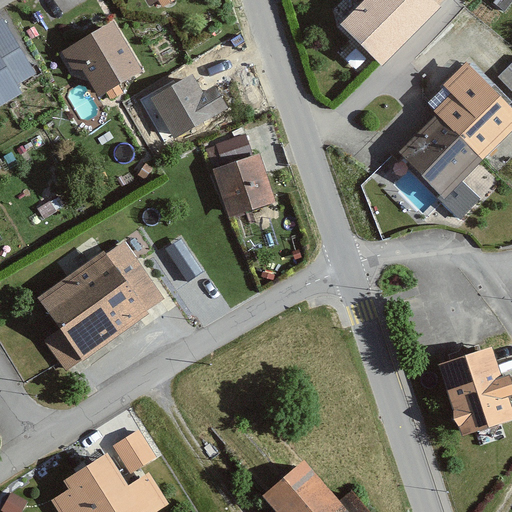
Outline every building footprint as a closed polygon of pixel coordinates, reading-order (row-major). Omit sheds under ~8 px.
[(366,0),(343,24),(385,64),(447,0),(366,0)] [(0,109),(23,97),(17,84),(39,72),(8,16),(0,20),(0,109)] [(115,18),(56,46),(68,72),(85,65),(97,90),(139,69),(115,18)] [(511,86),(511,60),(499,73),(511,86)] [(459,94),(401,148),(443,193),(511,128),(511,120),(463,68),(448,82),(459,94)] [(192,76),(153,95),(175,138),(213,119),(192,76)] [(260,153),(214,166),(228,216),(275,203),(260,153)] [(184,233),(166,245),(188,277),(205,265),(184,233)] [(122,238),(39,294),(55,319),(39,330),(62,364),(162,298),(122,238)] [(511,396),(496,345),(439,363),(462,435),(511,419),(511,396)] [(131,470),(158,454),(139,424),(113,441),(131,470)] [(69,487),(53,497),(61,511),(149,511),(168,501),(151,472),(129,485),(110,453),(65,480),(69,487)] [(307,457),(262,493),(277,511),(373,511),(355,488),(341,499),(307,457)]
